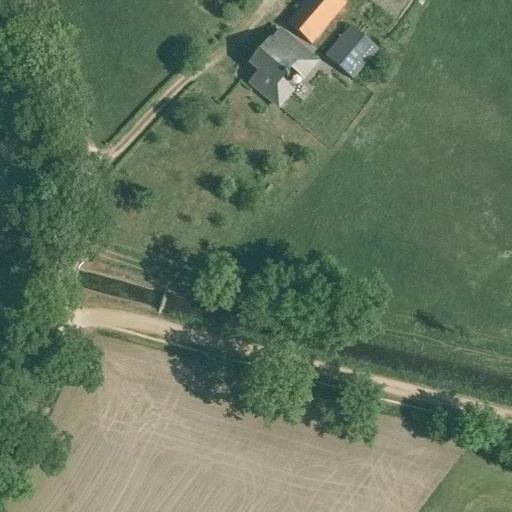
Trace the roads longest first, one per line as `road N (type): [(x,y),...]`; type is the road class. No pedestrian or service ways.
road 1 (unclassified): [(0,454),(47,348),(80,204),(79,161),(29,0)]
road 2 (track): [(511,418),(58,307)]
road 3 (track): [(74,243),(221,293),(511,365)]
